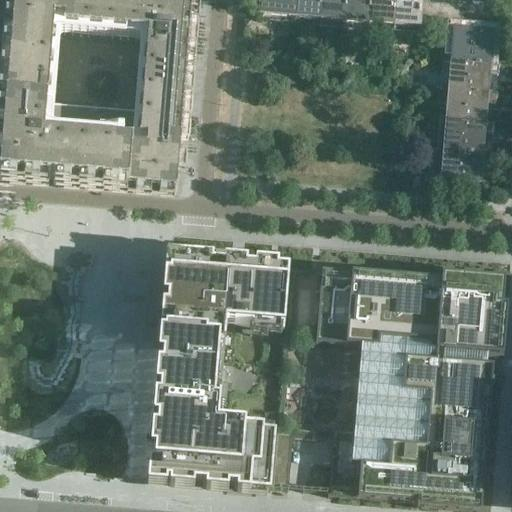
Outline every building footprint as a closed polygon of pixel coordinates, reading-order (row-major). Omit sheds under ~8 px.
[(1,152),(0,162),(131,173),(178,177),(178,168),(180,152),(180,144),(182,128),(182,121),(184,104),(184,97),(186,81),(186,73),(188,57),(188,50),(188,49),(190,33),(190,25),(192,9),(192,0),(113,0),(109,43),(148,46),(143,115),(47,107),(54,30),(64,31),(63,39),(90,41),(92,0),(13,0),(13,9),(12,17),(11,33),(10,41),(9,57),(8,65),(7,81),(6,88),(5,104),(4,112),(4,120),(3,129),(2,136),(2,144),(1,152)] [(295,20),(296,0),(259,0),(259,17),(295,20)] [(319,22),(321,0),(296,0),(295,20),(319,22)] [(344,24),(346,0),(321,0),(319,22),(344,24)] [(369,26),(370,0),(346,0),(344,24),(369,26)] [(393,29),(395,0),(370,0),(369,26),(368,35),(371,35),(371,39),(392,41),(393,29)] [(419,31),(421,5),(421,0),(395,0),(393,29),(419,31)] [(431,31),(433,6),(421,5),(419,31),(419,30),(431,31)] [(443,32),(445,7),(433,6),(431,31),(443,32)] [(455,33),(457,7),(445,7),(443,32),(454,33),(455,33)] [(467,34),(469,8),(457,7),(455,33),(467,34)] [(479,35),(481,9),(469,8),(467,34),(479,35)] [(491,36),(493,10),(481,9),(479,35),(491,36)] [(488,65),(490,46),(500,46),(501,37),(491,36),(479,35),(467,34),(455,33),(454,33),(452,57),(444,57),(444,63),(452,64),(452,63),(488,66),(488,65)] [(486,96),(486,95),(488,75),(498,76),(498,66),(488,65),(488,66),(452,63),(452,64),(450,87),(442,86),(441,93),(449,93),(486,96)] [(484,125),(485,105),(495,106),(496,96),(486,95),(486,96),(449,93),(447,117),(439,116),(439,123),(447,123),(447,122),(484,125)] [(481,154),(483,134),(493,135),(494,126),(484,125),(447,122),(447,123),(445,146),(437,146),(436,152),(444,153),(444,152),(481,155),(481,154)] [(479,185),(480,164),(490,165),(491,155),(481,154),(481,155),(444,152),(444,153),(436,152),(434,182),(479,185)] [(252,268),(245,268),(244,277),(236,276),(229,276),(230,267),(224,266),(221,266),(171,262),(169,275),(169,278),(167,306),(167,309),(164,338),(164,340),(162,370),(162,372),(159,400),(159,404),(157,431),(157,435),(154,463),(154,464),(154,466),(153,485),(166,486),(169,487),(202,489),(205,490),(211,490),(212,481),(219,482),(227,482),(226,491),(233,492),(236,492),(262,494),(267,494),(270,495),(270,493),(271,488),(273,461),(275,435),(273,435),(257,433),(242,432),(217,430),(219,410),(224,346),(225,327),(251,329),(281,331),(284,332),(288,271),(283,271),(255,269),(252,268)] [(322,274),(316,346),(362,350),(355,437),(333,435),(330,469),(328,493),(327,497),(327,504),(419,511),(480,511),(493,370),(487,370),(488,361),(502,362),(507,311),(502,311),(504,285),(441,279),(441,284),(322,274)]
